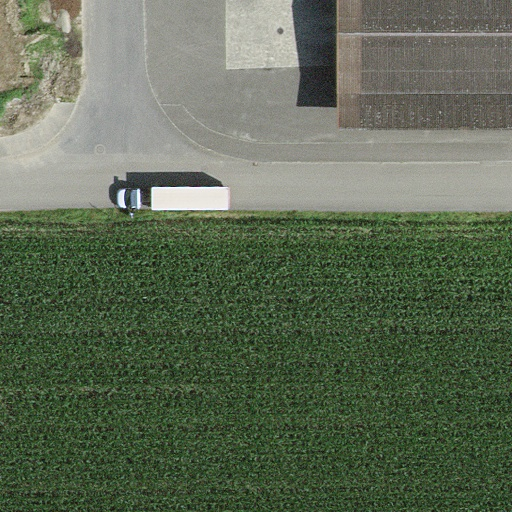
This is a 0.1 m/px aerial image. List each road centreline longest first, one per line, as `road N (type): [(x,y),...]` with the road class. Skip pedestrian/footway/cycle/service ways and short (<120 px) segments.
road 1 (unclassified): [(511,185),(107,184)]
road 2 (residential): [(107,184),(103,0)]
